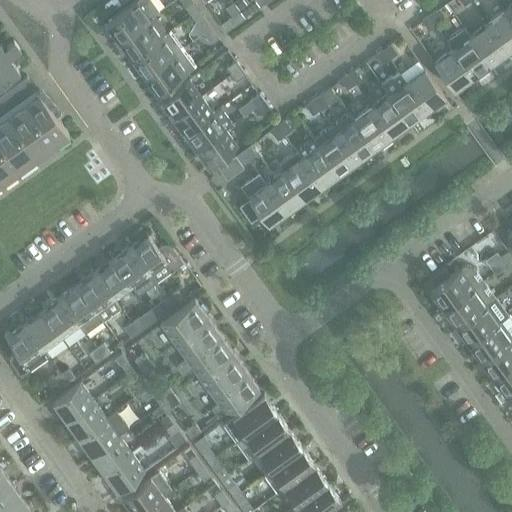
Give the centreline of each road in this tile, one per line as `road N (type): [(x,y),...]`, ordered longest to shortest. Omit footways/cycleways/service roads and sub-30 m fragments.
road 1 (residential): [(511,450),(379,272)]
road 2 (residential): [(149,198),(63,76),(52,13)]
road 3 (residential): [(388,511),(286,373),(285,341)]
road 4 (residential): [(285,341),(186,209),(149,198)]
road 5 (residential): [(0,303),(149,198)]
road 6 (residential): [(379,272),(511,177)]
road 7 (residential): [(81,511),(82,494),(0,377)]
